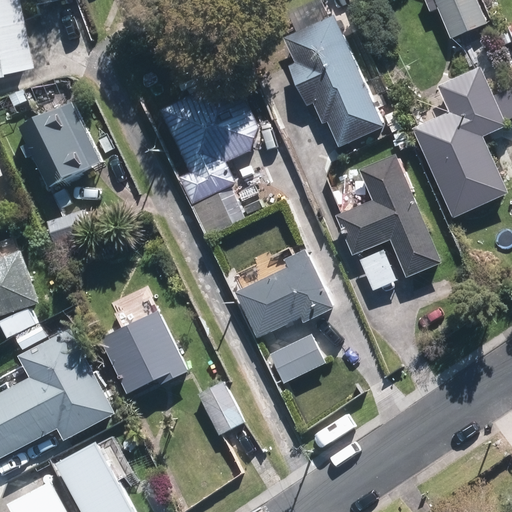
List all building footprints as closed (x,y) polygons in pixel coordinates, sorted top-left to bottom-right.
[(0,0),(0,72),(27,67),(13,0),(0,0)] [(480,0),(440,0),(455,38),(490,24),(480,0)] [(386,124),(342,21),(304,37),(314,61),(302,66),(318,102),(325,99),(334,119),(338,117),(347,140),(386,124)] [(465,114),(428,131),(452,185),(500,163),(488,135),(511,124),(488,74),(454,89),(465,114)] [(243,84),(178,112),(206,176),(192,182),(199,198),(278,164),(243,84)] [(71,110),(32,129),(59,185),(98,165),(71,110)] [(387,204),(348,219),(361,252),(403,236),(417,273),(445,263),(404,159),(374,171),(387,204)] [(251,217),(235,186),(196,207),(212,237),(251,217)] [(90,213),(53,225),(60,245),(96,234),(90,213)] [(404,282),(390,247),(364,258),(378,292),(404,282)] [(302,269),(250,295),(269,333),(311,312),(314,318),(339,306),(314,256),(299,263),(302,269)] [(0,315),(43,300),(27,258),(0,268),(0,315)] [(169,317),(115,340),(137,389),(190,366),(169,317)] [(318,336),(281,355),(295,382),(332,363),(318,336)] [(79,378),(0,412),(0,413),(21,460),(46,449),(73,511),(114,511),(124,508),(89,426),(98,422),(79,378)] [(228,388),(211,397),(228,431),(245,422),(228,388)]
